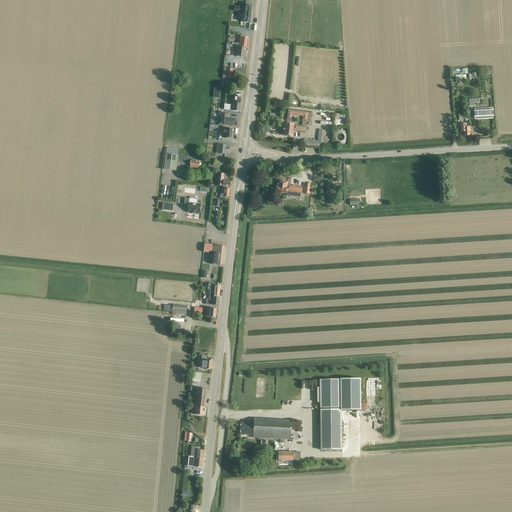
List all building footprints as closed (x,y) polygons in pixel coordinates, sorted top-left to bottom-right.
[(234,7),(234,11),(238,12),(237,15),(241,16),(245,16),(244,23),(250,23),(252,7),(245,6),(242,6),(239,5),(238,7),(234,7)] [(245,58),(248,38),(246,38),(246,36),(240,36),(238,47),(236,47),(234,57),(245,58)] [(230,105),(230,111),(239,112),(241,96),(235,96),(232,95),(232,101),(231,101),(230,105)] [(474,112),(474,118),(475,118),(493,117),(494,117),(493,110),(492,111),(492,108),(482,109),(474,109),(474,112)] [(285,124),(283,135),(290,136),(290,137),(292,137),(293,137),(293,130),(305,132),(306,127),(301,126),(294,125),(290,124),(291,114),(304,115),(303,124),(306,125),(308,113),(289,110),(287,124),(285,124)] [(224,114),(223,125),(234,126),(235,119),(230,119),(230,115),(224,114)] [(335,114),(334,126),(346,127),(346,115),(335,114)] [(460,124),(459,124),(460,132),(463,132),(464,137),(470,136),(470,127),(466,127),(466,124),(465,124),(460,124)] [(224,129),(223,135),(225,136),(224,138),(233,139),(234,129),(226,128),(225,129),(224,129)] [(348,137),(346,133),(343,131),(339,130),(335,132),(333,136),(333,140),(336,144),(340,145),(344,144),(347,141),(348,137)] [(303,140),(303,146),(323,148),(323,145),(324,137),(318,136),(317,141),(303,140)] [(225,154),(226,145),(219,145),(219,146),(216,145),(216,152),(218,153),(218,154),(225,154)] [(166,154),(164,170),(176,171),(177,164),(186,165),(186,168),(189,168),(189,170),(193,170),(194,168),(198,169),(199,166),(199,165),(199,163),(199,162),(190,161),(188,161),(189,159),(186,157),(178,156),(166,154)] [(230,187),(231,181),(227,181),(227,175),(224,174),(218,174),(217,186),(222,186),(222,187),(227,188),(227,187),(230,187)] [(287,186),(288,182),(278,181),(277,185),(276,192),(287,194),(287,193),(290,194),(291,192),(302,194),(302,188),(287,186)] [(220,194),(220,197),(223,197),(229,198),(230,189),(221,188),(220,194)] [(185,199),(184,205),(188,205),(187,212),(191,213),(192,213),(199,214),(199,211),(200,211),(201,208),(200,208),(200,205),(197,204),(197,198),(189,197),(189,199),(185,199)] [(173,204),(162,203),(162,210),(173,212),(173,204)] [(204,244),(203,252),(208,253),(208,252),(209,251),(213,252),(213,255),(212,259),(212,265),(222,266),(224,246),(223,246),(214,245),(209,245),(204,244)] [(219,306),(220,285),(208,284),(208,289),(210,289),(209,299),(206,299),(205,305),(219,306)] [(207,308),(206,317),(209,317),(215,318),(216,318),(217,309),(209,308),(207,308)] [(202,361),(202,368),(206,368),(206,369),(207,370),(211,370),(212,361),(208,361),(207,361),(206,362),(202,361)] [(200,383),(201,373),(193,372),(192,382),(200,383)] [(341,411),(361,410),(360,379),(340,379),(319,380),(320,408),(320,410),(321,450),(341,449),(341,411)] [(196,407),(205,408),(206,389),(196,388),(194,407),(196,407)] [(204,416),(205,408),(196,407),(195,415),(204,416)] [(291,439),(292,421),(255,419),(254,424),(241,423),(240,434),(254,435),(253,437),(291,439)] [(191,456),(203,458),(204,450),(199,450),(199,447),(192,446),(192,447),(191,456)] [(293,452),(278,452),(278,461),(300,461),(300,452),(293,452)] [(189,456),(188,466),(194,467),(201,468),(202,468),(203,458),(199,457),(191,456),(189,456)]
